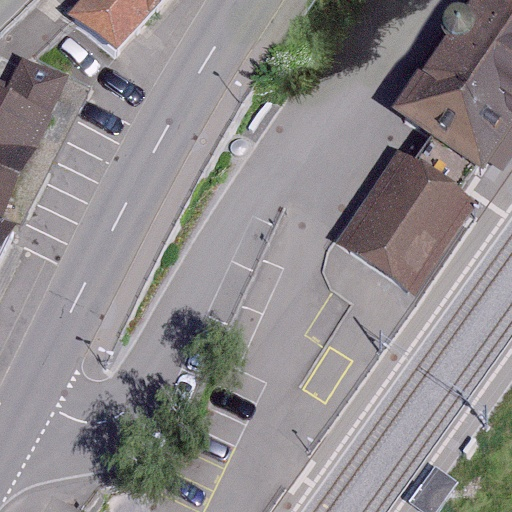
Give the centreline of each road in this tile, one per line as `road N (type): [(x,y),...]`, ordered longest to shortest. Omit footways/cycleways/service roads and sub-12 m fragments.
road 1 (residential): [(29,396),(94,424),(132,407),(264,170),(322,110),(400,0)]
road 2 (secondary): [(247,0),(158,147),(29,396)]
